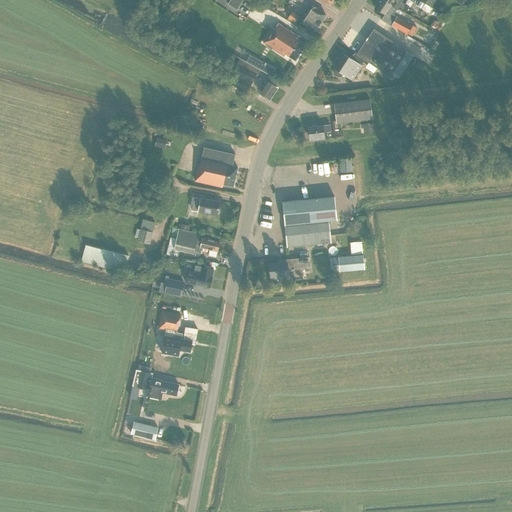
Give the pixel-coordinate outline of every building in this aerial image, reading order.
[(237,10),(243,0),(230,0),(228,4),(237,10)] [(393,14),(397,8),(384,0),(379,0),(375,8),(385,14),(381,20),(391,26),(391,25),(408,34),(412,25),(393,14)] [(384,0),(397,8),(406,13),(409,7),(401,2),(402,0),(384,0)] [(277,5),(270,2),(267,7),(274,11),(277,5)] [(315,8),(310,4),(305,11),(303,10),(300,13),(303,14),(299,20),(305,24),(315,31),(326,14),(316,8),(315,8)] [(295,23),(299,16),(292,11),(288,18),(295,23)] [(296,35),(278,23),(274,29),(273,28),(263,42),(285,57),(286,54),(295,60),(306,45),(301,42),(303,38),(300,35),(298,40),(294,39),(296,35)] [(390,77),(407,52),(374,29),(356,53),(355,53),(351,58),(344,54),(335,69),(336,70),(334,75),(335,74),(340,76),(341,73),(353,81),(363,66),(361,65),(365,60),(390,77)] [(274,68),(250,55),(246,62),(270,76),(274,68)] [(248,91),(259,70),(239,59),(228,81),(248,91)] [(278,88),(267,80),(263,86),(259,84),(255,90),(270,100),(278,88)] [(337,123),(372,119),(370,99),(334,104),(337,123)] [(374,122),(364,123),(365,132),(375,131),(374,122)] [(331,131),(330,124),(323,125),(309,127),(310,140),(324,138),(324,132),(331,131)] [(157,137),(156,146),(166,147),(167,138),(157,137)] [(232,166),(235,155),(204,147),(201,163),(199,163),(195,181),(222,187),(223,184),(233,187),(238,167),(232,166)] [(340,158),(340,171),(352,170),(352,158),(340,158)] [(201,199),(192,197),(191,204),(193,204),(191,210),(217,215),(218,213),(219,213),(219,209),(218,209),(220,202),(201,198),(201,199)] [(287,247),(331,242),(328,219),(338,218),(335,197),(283,202),(287,247)] [(150,244),(155,223),(144,220),(141,230),(139,238),(138,241),(150,244)] [(194,252),(199,254),(200,250),(207,252),(207,249),(218,251),(220,242),(202,238),(203,235),(173,228),(166,254),(179,257),(180,250),(194,253),(194,252)] [(352,254),(362,253),(361,242),(351,243),(352,254)] [(126,269),(129,256),(86,244),(81,261),(117,271),(118,267),(126,269)] [(340,271),(364,269),(363,254),(338,257),(340,271)] [(271,283),(295,281),(294,270),(309,268),(308,257),(281,260),(281,263),(269,264),(271,283)] [(209,288),(213,270),(196,266),(194,273),(182,270),(181,278),(186,279),(186,282),(192,284),(209,288)] [(185,283),(186,282),(186,279),(181,278),(180,281),(169,279),(167,286),(182,289),(184,282),(185,283)] [(177,332),(180,314),(162,311),(158,329),(168,331),(166,337),(169,338),(168,344),(174,345),(174,349),(190,352),(192,341),(175,338),(176,332),(177,332)] [(183,338),(193,340),(192,341),(192,344),(195,345),(198,329),(186,327),(183,338)] [(160,381),(151,379),(153,373),(136,370),(133,385),(149,389),(148,396),(161,399),(162,393),(177,396),(179,385),(160,380),(160,381)] [(155,440),(159,427),(134,421),(131,434),(155,440)]
